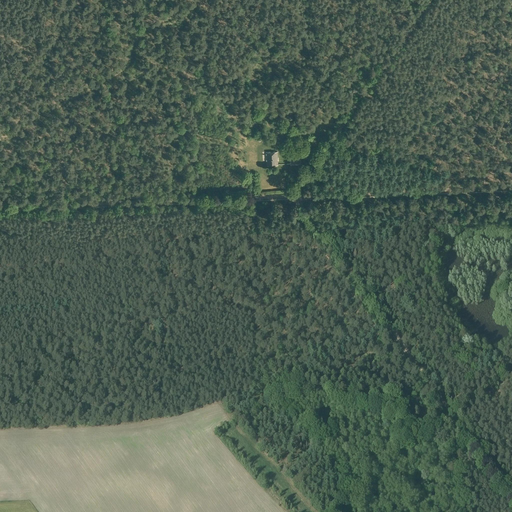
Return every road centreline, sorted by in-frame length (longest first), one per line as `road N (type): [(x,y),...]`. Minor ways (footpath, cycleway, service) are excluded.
road 1 (track): [(511,501),(299,199)]
road 2 (track): [(0,207),(256,197)]
road 3 (track): [(256,200),(511,185)]
road 4 (track): [(299,199),(431,0)]
road 5 (track): [(389,331),(255,360)]
